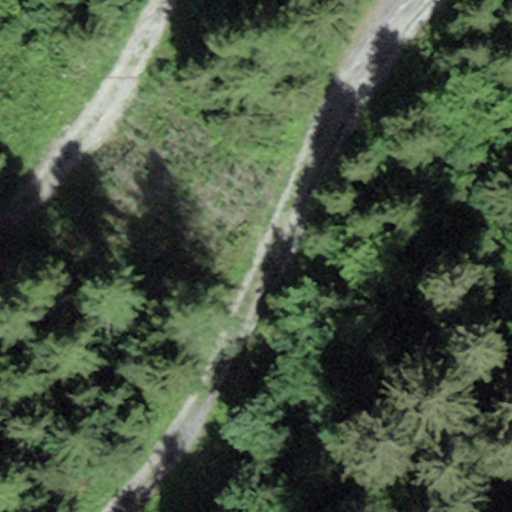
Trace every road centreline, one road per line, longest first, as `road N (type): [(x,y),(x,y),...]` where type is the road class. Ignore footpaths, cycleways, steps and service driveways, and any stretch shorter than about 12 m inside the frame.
road 1 (track): [(425,0),(380,48),(275,231),(214,376),(114,511)]
road 2 (track): [(0,212),(117,70),(158,0)]
